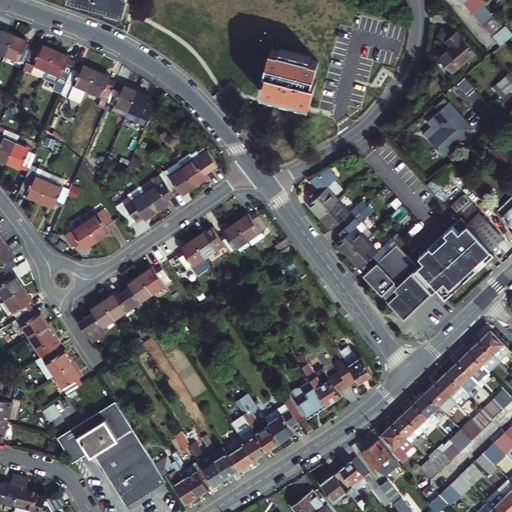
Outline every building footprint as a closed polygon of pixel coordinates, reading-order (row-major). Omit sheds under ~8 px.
[(75,0),(103,7),(103,9),(121,14),(122,10),(125,0),(75,0)] [(461,0),(471,11),(483,0),(461,0)] [(480,22),(492,12),(498,7),(492,0),(483,0),(471,11),(480,22)] [(490,35),(502,25),(492,12),(480,22),(490,35)] [(502,25),(490,35),(499,45),(511,33),(511,32),(504,24),(502,25)] [(0,52),(4,54),(13,34),(0,28),(0,52)] [(25,39),(13,34),(4,54),(24,63),(25,59),(31,45),(24,42),(25,39)] [(455,76),(480,56),(466,39),(465,40),(460,34),(450,42),(455,49),(442,60),(455,76)] [(32,42),(31,45),(25,59),(46,68),(54,47),(42,42),(40,46),(32,42)] [(66,52),(54,47),(46,68),(67,77),(73,62),(74,60),(65,56),(66,52)] [(269,69),(264,89),(272,91),(272,94),(302,101),(303,98),(312,100),(316,81),(314,81),(319,60),(311,58),(311,56),(280,48),(279,51),(270,49),(265,68),(269,69)] [(81,65),(73,62),(67,77),(60,93),(81,102),(87,88),(96,66),(82,61),(81,65)] [(109,72),(96,66),(87,88),(107,96),(114,80),(114,79),(107,76),(109,72)] [(120,83),(114,80),(107,96),(106,99),(128,108),(137,87),(122,80),(120,83)] [(504,91),(495,80),(478,94),(488,105),(504,91)] [(149,92),(137,87),(128,108),(125,114),(145,123),(156,98),(148,94),(149,92)] [(66,117),(69,97),(54,95),(50,123),(52,124),(53,116),(66,117)] [(437,151),(467,125),(443,100),(428,114),(437,124),(424,137),(437,151)] [(511,111),(510,109),(501,117),(508,125),(511,129),(511,111)] [(497,134),(508,125),(501,117),(499,115),(488,124),(497,134)] [(0,158),(7,161),(15,140),(0,133),(0,158)] [(7,161),(28,170),(35,152),(27,149),(29,146),(15,140),(7,161)] [(511,143),(511,148),(508,152),(496,140),(490,145),(511,168),(511,143)] [(205,151),(182,167),(195,185),(206,178),(204,176),(216,168),(205,151)] [(443,183),(448,179),(453,174),(460,168),(450,157),(446,161),(444,163),(438,168),(433,172),(443,183)] [(336,174),(326,163),(308,176),(319,189),(306,201),(318,214),(337,196),(326,183),(336,174)] [(195,185),(182,167),(163,180),(174,196),(179,192),(181,195),(195,185)] [(40,199),(48,179),(28,170),(19,191),(40,199)] [(69,187),(48,179),(40,199),(53,205),(55,201),(62,204),(69,187)] [(168,200),(174,196),(163,180),(144,193),(157,211),(169,203),(168,200)] [(144,219),(157,211),(144,193),(126,205),(137,221),(143,217),(144,219)] [(347,207),(337,196),(318,214),(329,226),(342,214),(347,219),(358,209),(365,202),(359,196),(347,207)] [(468,200),(457,210),(468,222),(491,247),(502,237),(468,200)] [(511,204),(503,213),(511,223),(511,204)] [(113,223),(102,207),(84,219),(96,237),(109,229),(108,227),(113,223)] [(362,214),(358,209),(347,219),(337,227),(342,233),(335,239),(346,251),(366,234),(354,222),(362,214)] [(243,218),(231,225),(243,244),(247,249),(258,242),(255,237),(262,232),(252,216),(245,221),(243,218)] [(86,244),(96,237),(84,219),(67,230),(78,246),(85,242),(86,244)] [(423,259),(418,264),(436,285),(446,296),(494,250),(491,247),(468,222),(461,228),(455,221),(445,229),(449,233),(435,246),(432,242),(419,254),(423,259)] [(225,256),(243,244),(231,225),(220,233),(222,236),(215,240),(220,248),(225,256)] [(190,242),(202,260),(220,248),(215,240),(210,232),(202,237),(201,235),(190,242)] [(278,241),(283,249),(291,244),(294,241),(289,233),(278,241)] [(377,247),(366,234),(346,251),(358,264),(371,252),(376,258),(396,241),(395,239),(391,235),(377,247)] [(436,285),(418,264),(396,241),(376,258),(362,270),(381,291),(382,290),(385,293),(383,294),(403,316),(436,285)] [(190,242),(177,250),(179,252),(173,256),(184,272),(189,268),(194,276),(207,268),(202,260),(190,242)] [(0,275),(8,270),(16,265),(12,258),(15,256),(7,243),(0,247),(0,275)] [(278,252),(283,259),(295,251),(291,244),(283,249),(278,252)] [(291,259),(285,263),(290,270),(296,266),(291,259)] [(138,275),(149,294),(169,281),(159,265),(152,269),(151,267),(138,275)] [(0,275),(0,295),(3,300),(23,287),(14,275),(12,276),(8,270),(0,275)] [(121,290),(132,306),(149,294),(138,275),(126,283),(128,285),(121,290)] [(31,299),(23,287),(3,300),(15,318),(32,308),(28,302),(31,299)] [(100,299),(113,318),(132,306),(121,290),(115,294),(113,291),(100,299)] [(90,310),(74,321),(87,343),(103,332),(99,327),(113,318),(100,299),(88,307),(90,310)] [(202,309),(206,315),(216,308),(212,302),(202,309)] [(36,314),(32,308),(15,318),(27,336),(46,324),(39,313),(36,314)] [(55,336),(46,324),(27,336),(40,355),(56,345),(52,338),(55,336)] [(485,341),(504,362),(511,354),(511,349),(495,332),(485,341)] [(485,341),(474,351),(494,372),(504,362),(485,341)] [(59,351),(56,345),(40,355),(52,374),(71,362),(62,349),(59,351)] [(359,378),(361,381),(374,373),(371,367),(363,356),(358,359),(349,345),(341,350),(343,354),(359,378)] [(462,362),(482,383),(494,372),(474,351),(462,362)] [(312,379),(328,404),(341,395),(338,391),(359,378),(343,354),(333,360),(339,370),(330,376),(324,366),(316,371),(305,354),(299,359),(312,379)] [(79,374),(71,362),(52,374),(64,392),(80,382),(76,376),(79,374)] [(477,398),(487,388),(482,383),(462,362),(452,372),(477,398)] [(441,383),(460,403),(466,409),(477,398),(452,372),(441,383)] [(309,416),(328,404),(312,379),(299,387),(298,386),(292,390),(308,414),(309,416)] [(441,383),(430,393),(449,413),(460,403),(441,383)] [(496,397),(506,407),(511,401),(511,395),(505,388),(496,397)] [(268,448),(281,439),(270,422),(264,426),(254,410),(260,406),(250,390),(237,398),(240,403),(245,412),(268,448)] [(270,422),(281,439),(295,430),(291,424),(308,414),(292,390),(280,398),(283,402),(265,414),(270,422)] [(419,404),(438,424),(449,413),(430,393),(419,404)] [(165,479),(163,476),(155,464),(114,397),(99,407),(101,411),(59,438),(73,460),(89,450),(91,454),(95,452),(127,503),(165,479)] [(496,397),(486,407),(496,417),(506,407),(496,397)] [(0,419),(8,421),(12,401),(0,398),(0,419)] [(50,420),(61,413),(54,403),(43,409),(50,420)] [(419,404),(408,414),(427,434),(438,424),(419,404)] [(496,417),(486,407),(475,418),(485,428),(496,417)] [(255,456),(268,448),(245,412),(232,420),(245,440),(255,456)] [(397,424),(416,444),(427,434),(408,414),(397,424)] [(475,418),(465,429),(474,439),(485,428),(475,418)] [(397,424),(386,434),(405,454),(402,457),(413,469),(419,463),(416,460),(424,453),(416,444),(397,424)] [(454,440),(463,450),(474,439),(465,429),(453,439),(454,440)] [(183,448),(191,444),(182,430),(174,435),(183,448)] [(182,430),(191,444),(197,440),(182,430)] [(227,474),(239,466),(229,451),(223,442),(217,446),(207,431),(201,434),(211,450),(227,474)] [(498,442),(509,453),(509,454),(511,450),(511,433),(509,431),(498,442)] [(215,481),(227,474),(211,450),(205,453),(197,440),(191,444),(199,458),(215,481)] [(239,466),(255,456),(245,440),(229,451),(239,466)] [(448,445),(459,456),(464,451),(463,450),(454,440),(448,445)] [(393,458),(381,441),(365,452),(379,472),(388,477),(401,468),(394,458),(393,458)] [(506,456),(509,453),(498,442),(487,452),(501,466),(509,459),(506,456)] [(198,493),(215,481),(199,458),(187,465),(178,449),(173,452),(177,459),(198,493)] [(432,461),(442,472),(453,461),(443,450),(432,461)] [(495,472),(501,466),(487,452),(482,457),(495,472)] [(163,476),(170,471),(187,499),(198,493),(177,459),(173,462),(168,456),(155,464),(163,476)] [(356,458),(343,467),(359,488),(370,481),(367,477),(368,476),(356,458)] [(442,472),(432,461),(425,466),(436,478),(442,472)] [(362,493),(359,488),(343,467),(324,481),(336,499),(351,489),(356,497),(362,493)] [(474,467),(466,475),(477,485),(484,478),(474,467)] [(12,479),(0,477),(0,478),(0,499),(15,503),(21,473),(13,472),(12,479)] [(45,502),(46,495),(38,493),(40,486),(27,483),(29,475),(21,473),(15,503),(45,509),(46,511),(48,511),(53,509),(49,503),(45,502)] [(465,496),(477,485),(466,475),(455,485),(465,496)] [(376,477),(370,481),(388,506),(394,502),(383,486),(376,477)] [(511,500),(511,481),(503,490),(511,500)] [(402,500),(389,482),(383,486),(394,502),(401,511),(414,511),(405,498),(402,500)] [(338,511),(319,485),(293,502),(300,511),(338,511)] [(455,506),(465,496),(455,485),(444,495),(455,506)] [(511,511),(511,500),(503,490),(492,501),(493,502),(502,511),(511,511)] [(449,511),(455,506),(444,495),(434,504),(439,511),(449,511)] [(371,504),(365,497),(359,501),(364,508),(371,504)] [(502,511),(493,502),(482,511),(502,511)]
